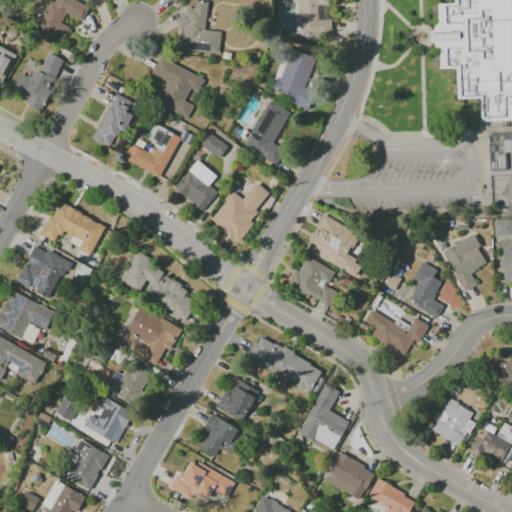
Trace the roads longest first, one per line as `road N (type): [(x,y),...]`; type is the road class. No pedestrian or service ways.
road 1 (residential): [(503,511),(395,452),(354,356),(256,298),(155,221),(0,132)]
road 2 (residential): [(365,0),(359,72),(328,149),(119,511)]
road 3 (residential): [(142,23),(114,38),(0,243)]
road 4 (residential): [(511,319),(488,320),(422,388),(376,403)]
